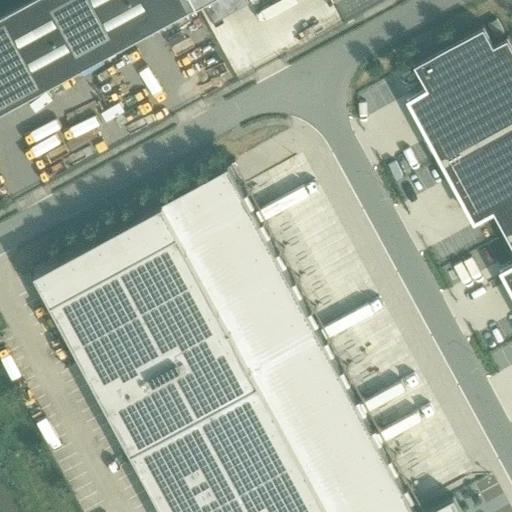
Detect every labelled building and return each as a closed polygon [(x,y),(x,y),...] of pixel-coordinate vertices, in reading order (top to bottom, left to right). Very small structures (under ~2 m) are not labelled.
[(0,110),(196,3),(194,0),(23,0),(0,13),(0,110)] [(497,18),(488,23),(495,36),(504,31),(497,18)] [(484,23),(414,61),(428,86),(447,121),(428,131),(442,156),(511,117),(511,42),(507,34),(494,41),(484,23)] [(511,117),(442,156),(456,181),(474,171),(493,206),(507,232),(511,228),(511,117)] [(417,511),(227,162),(33,267),(166,511),(462,511),(453,494),(419,511),(417,511)] [(29,271),(22,275),(27,285),(35,281),(29,271)]
